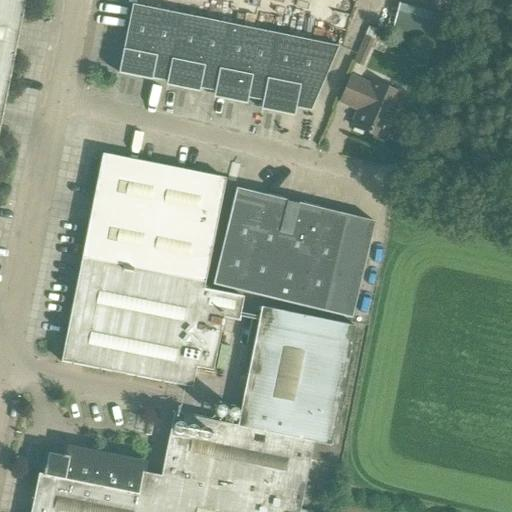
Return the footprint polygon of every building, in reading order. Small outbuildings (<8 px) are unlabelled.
[(0,0),(0,128),(25,0),(0,0)] [(118,73),(166,83),(167,83),(181,15),(132,5),(118,73)] [(167,83),(214,92),(215,93),(229,25),(181,15),(167,83)] [(229,25),(215,93),(263,102),(277,35),(229,25)] [(311,112),(339,47),(277,35),(263,102),(311,112)] [(352,127),(385,140),(403,96),(371,83),(370,85),(351,77),(341,103),(359,111),(352,127)] [(154,222),(164,169),(103,156),(92,210),(154,222)] [(164,169),(154,222),(144,269),(205,281),(226,181),(164,169)] [(375,226),(375,225),(298,206),(297,210),(286,207),(287,203),(236,191),(236,192),(236,193),(213,287),(352,321),(375,226)] [(154,222),(92,210),(82,257),(144,269),(154,222)] [(212,373),(223,320),(238,323),(243,300),(203,292),(205,281),(144,269),(82,257),(60,363),(192,390),(196,370),(212,373)] [(161,477),(145,474),(142,474),(144,465),(84,453),(66,458),(63,458),(47,455),(42,477),(38,476),(30,511),(299,511),(300,510),(302,497),(304,489),(313,444),(332,448),(356,328),(262,309),(238,427),(174,415),(168,439),(161,477)] [(142,474),(145,474),(147,463),(95,453),(96,451),(65,445),(63,458),(66,458),(84,453),(144,465),(142,474)] [(311,499),(313,491),(304,489),(302,497),(311,499)]
